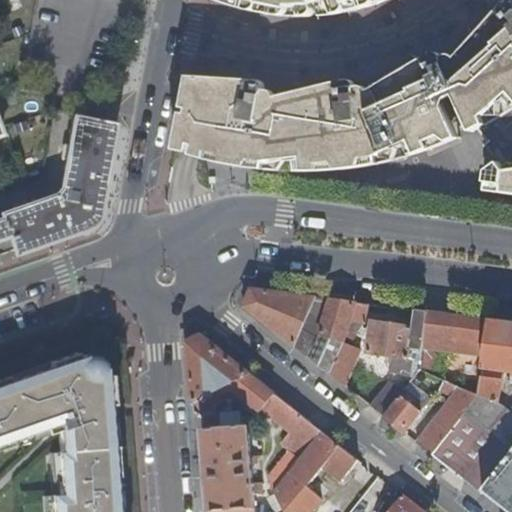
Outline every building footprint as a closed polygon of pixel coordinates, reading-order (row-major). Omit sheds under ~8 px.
[(216,0),(225,4),(250,11),(277,16),(288,16),(304,17),(330,16),(346,13),(357,11),(382,3),(388,0),(216,0)] [(511,23),(509,21),(507,23),(509,24),(493,41),(491,39),(489,41),(491,43),(475,59),(473,58),(470,60),(472,62),(468,66),(466,63),(444,72),(434,75),(382,96),(382,98),(376,100),(375,94),(347,99),(342,100),(343,107),(331,109),(329,95),(327,95),(328,97),(311,99),(310,98),(308,98),(309,100),(286,103),(286,101),(284,101),(284,103),(279,104),(279,99),(255,94),(236,91),(238,85),(235,84),(234,86),(222,84),(222,82),(220,81),(220,84),(184,75),(170,149),(205,157),(252,167),(263,169),(268,169),(281,170),(299,171),(317,170),(335,169),(363,167),(391,161),(419,154),(446,145),(457,140),(472,134),(498,120),(511,111),(511,23)] [(446,64),(444,72),(466,63),(464,57),(446,64)] [(354,90),(347,99),(375,94),(373,87),(354,90)] [(255,94),(279,99),(281,93),(261,89),(255,94)] [(15,208),(0,213),(0,259),(33,248),(89,228),(92,232),(103,218),(99,216),(104,192),(119,121),(75,115),(69,145),(65,144),(64,150),(63,157),(67,158),(62,185),(56,193),(28,203),(26,199),(20,201),(13,204),(15,208)] [(511,162),(504,169),(498,161),(488,170),(486,181),(511,184),(510,193),(511,193),(511,162)] [(368,323),(373,305),(253,289),(245,305),(346,385),(361,350),(352,346),(368,323)] [(434,375),(438,377),(437,349),(442,350),(447,315),(428,312),(425,329),(419,368),(421,369),(434,375)] [(447,315),(442,350),(458,353),(455,341),(459,317),(447,315)] [(458,353),(485,356),(491,321),(459,317),(455,341),(458,353)] [(511,324),(491,321),(485,356),(479,395),(433,454),(465,479),(509,423),(499,415),(508,405),(499,398),(503,376),(499,370),(511,371),(511,324)] [(412,327),(374,322),(369,351),(391,355),(390,364),(419,368),(425,329),(412,327)] [(269,477),(276,491),(324,431),(202,335),(190,343),(194,404),(197,403),(206,417),(212,511),(256,511),(255,492),(263,492),(262,481),(254,482),(250,425),(222,427),(220,413),(217,414),(213,407),(234,396),(258,416),(263,410),(291,432),(282,444),(290,451),(269,477)] [(121,511),(112,374),(107,375),(106,367),(102,368),(88,358),(81,360),(78,352),(50,362),(52,367),(12,380),(11,376),(0,379),(0,422),(44,407),(46,414),(57,410),(57,416),(58,430),(55,431),(58,473),(48,474),(50,511),(121,511)] [(408,378),(403,390),(425,400),(431,388),(408,378)] [(455,394),(418,442),(433,454),(479,395),(451,382),(444,380),(441,388),(455,394)] [(385,384),(370,404),(384,415),(400,395),(385,384)] [(422,410),(401,394),(400,395),(384,415),(405,432),(422,410)] [(465,479),(482,493),(485,488),(490,484),(511,454),(511,425),(509,423),(465,479)] [(345,480),(360,461),(324,431),(276,491),(287,511),(286,511),(312,511),(321,501),(308,490),(327,466),(345,480)] [(511,454),(490,484),(511,501),(511,454)] [(511,501),(490,484),(485,488),(511,509),(511,501)] [(425,511),(404,495),(389,511),(425,511)]
